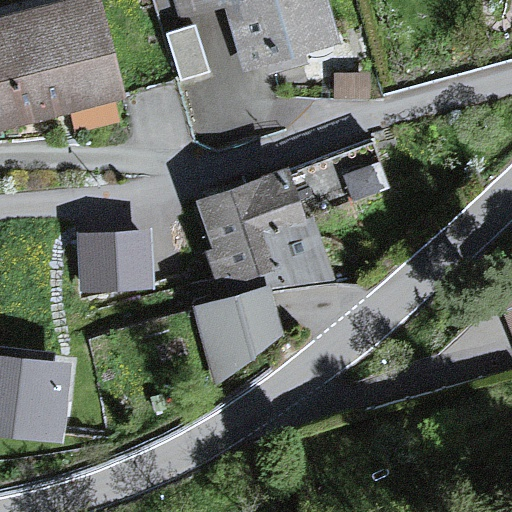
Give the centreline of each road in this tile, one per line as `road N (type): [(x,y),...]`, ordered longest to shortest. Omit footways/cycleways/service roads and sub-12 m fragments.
road 1 (tertiary): [(511,192),(401,296),(244,416),(142,471),(10,511)]
road 2 (residential): [(511,83),(193,180),(0,206)]
